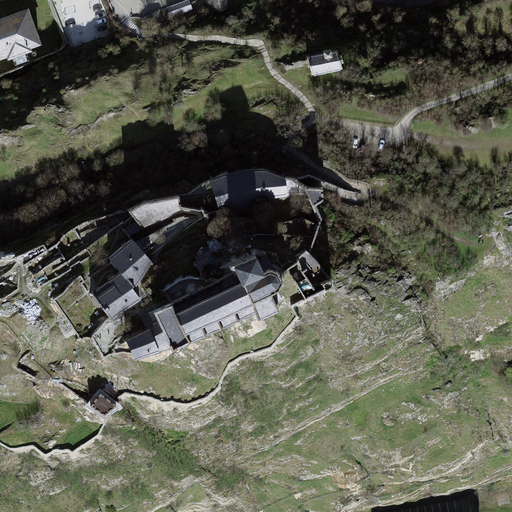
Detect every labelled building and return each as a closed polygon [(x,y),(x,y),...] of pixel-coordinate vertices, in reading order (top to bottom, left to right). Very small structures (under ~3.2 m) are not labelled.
[(188,0),(167,8),(171,17),(193,10),(189,0),(188,0)] [(205,0),(209,17),(234,11),(231,0),(205,0)] [(29,8),(0,18),(0,60),(42,45),(29,8)] [(160,10),(150,14),(154,24),(164,20),(160,10)] [(338,51),(307,57),(311,78),(342,71),(338,51)] [(225,174),(210,180),(219,212),(240,209),(265,200),(288,196),(285,177),(265,170),(225,174)] [(129,211),(138,222),(145,228),(180,211),(179,198),(145,203),(129,211)] [(216,250),(307,233),(309,243),(323,241),(315,198),(210,218),(216,250)] [(152,262),(133,239),(109,258),(119,272),(132,288),(134,286),(135,288),(138,284),(152,262)] [(211,254),(196,262),(202,273),(217,265),(211,254)] [(278,311),(271,294),(280,291),(284,283),(284,278),(280,272),(273,271),(264,274),(257,258),(234,267),(237,276),(153,312),(172,349),(173,351),(252,315),(255,322),(278,311)] [(110,318),(112,320),(141,300),(132,288),(119,272),(93,292),(110,318)] [(159,352),(172,349),(153,312),(141,317),(148,330),(159,352)] [(148,330),(127,340),(135,360),(159,352),(148,330)] [(121,407),(132,432),(186,409),(188,413),(255,385),(257,391),(276,383),(268,364),(281,359),(273,339),(260,345),(255,332),(140,381),(147,396),(121,407)] [(101,394),(92,406),(105,417),(116,406),(101,394)] [(100,455),(89,463),(99,477),(110,468),(100,455)]
